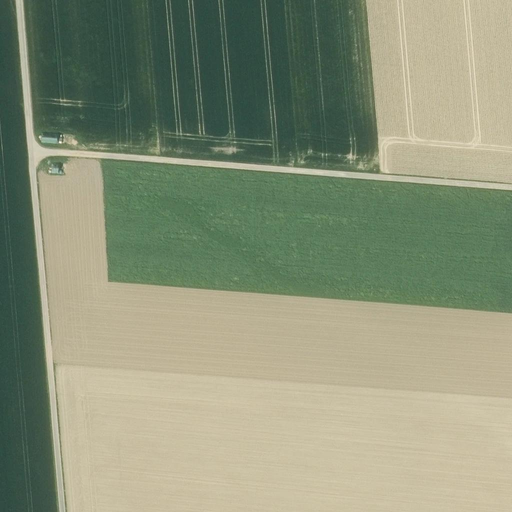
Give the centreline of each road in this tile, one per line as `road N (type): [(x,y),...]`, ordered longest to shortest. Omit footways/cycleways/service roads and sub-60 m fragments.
road 1 (track): [(511,187),(32,150)]
road 2 (track): [(32,150),(63,511)]
road 3 (track): [(32,150),(19,0)]
